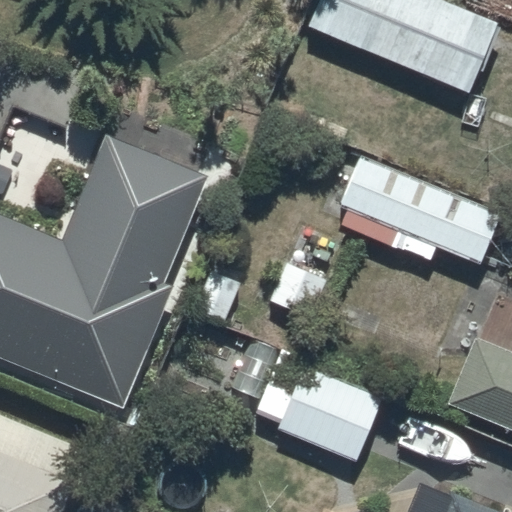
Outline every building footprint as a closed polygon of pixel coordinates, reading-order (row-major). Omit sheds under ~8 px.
[(456,0),(314,0),(307,16),(467,85),(496,17),(456,0)] [(206,169),(108,127),(62,235),(0,208),(0,349),(120,400),(171,279),(160,275),(206,169)] [(501,207),(362,148),(340,196),(348,200),(341,217),(430,255),(436,240),(479,258),(501,207)] [(326,273),(287,257),(269,296),(310,313),(326,273)] [(511,344),(474,329),(447,395),(511,421),(511,344)] [(313,355),(280,342),(258,405),(282,414),(279,423),(357,452),(381,390),(309,363),(313,355)] [(59,511),(89,443),(0,404),(0,511),(59,511)] [(511,511),(511,505),(454,481),(451,488),(421,475),(405,511),(511,511)]
